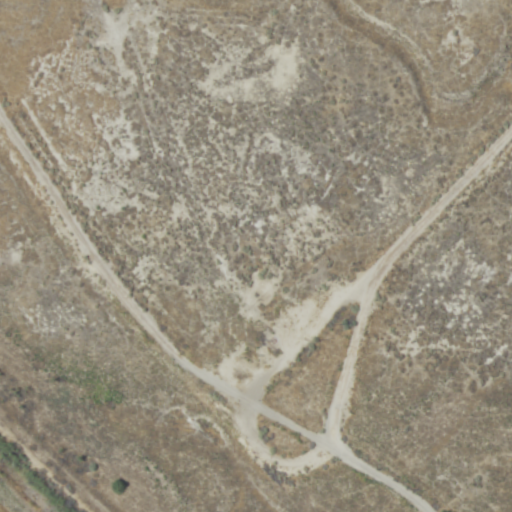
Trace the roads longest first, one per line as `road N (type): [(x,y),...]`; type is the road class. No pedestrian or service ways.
road 1 (track): [(0,120),(168,346),(319,431),(373,255),(511,110)]
road 2 (track): [(432,511),(319,431)]
